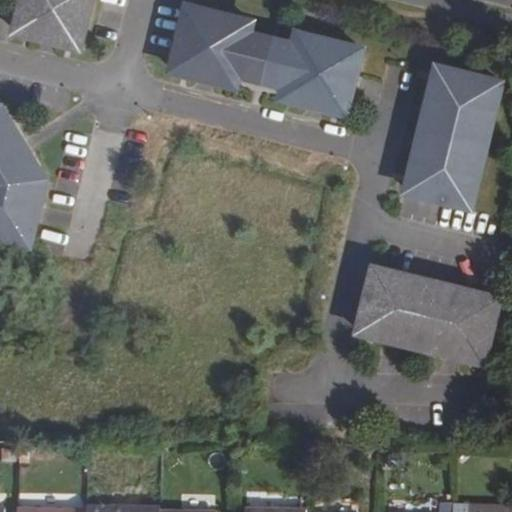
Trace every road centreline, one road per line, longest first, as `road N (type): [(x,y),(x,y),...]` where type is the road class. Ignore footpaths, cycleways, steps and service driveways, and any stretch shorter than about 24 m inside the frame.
road 1 (unclassified): [(376,155),(118,91)]
road 2 (unclassified): [(74,260),(118,91)]
road 3 (unclassified): [(361,224),(322,388)]
road 4 (unclassified): [(473,390),(322,388)]
road 5 (unclassified): [(493,257),(361,224)]
road 6 (unclassified): [(118,91),(0,62)]
